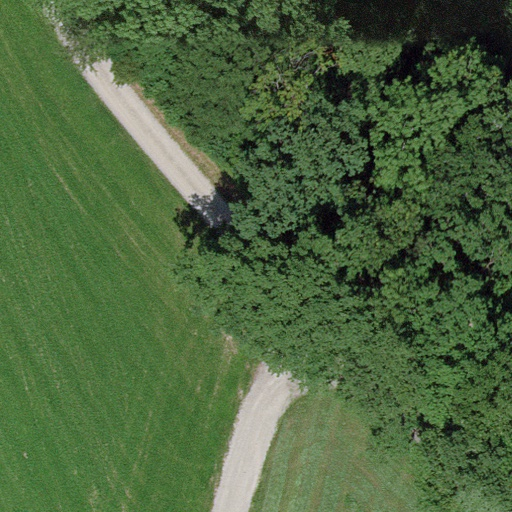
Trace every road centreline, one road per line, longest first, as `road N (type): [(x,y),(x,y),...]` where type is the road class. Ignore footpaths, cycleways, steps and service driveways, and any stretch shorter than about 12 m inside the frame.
road 1 (track): [(62,0),(138,121),(501,511)]
road 2 (track): [(232,511),(284,361),(323,322)]
